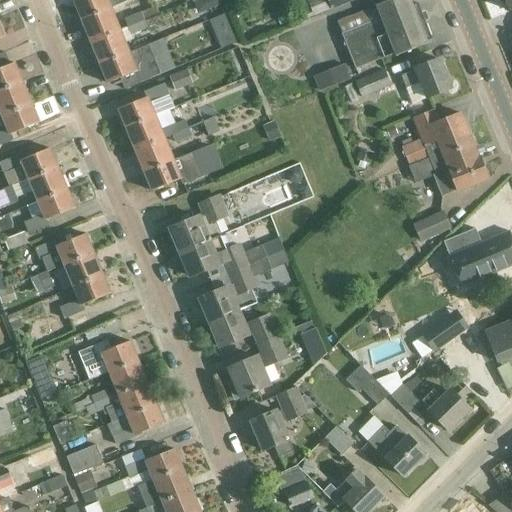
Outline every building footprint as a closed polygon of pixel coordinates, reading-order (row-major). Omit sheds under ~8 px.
[(74,0),(82,21),(113,8),(109,0),(74,0)] [(330,0),(307,0),(313,13),(333,6),(330,0)] [(377,6),(339,22),(356,69),(396,53),(397,56),(427,44),(426,41),(432,39),(418,3),(412,5),(410,0),(390,0),(377,5),(377,6)] [(113,8),(82,21),(91,41),(121,29),(113,8)] [(127,18),(125,18),(128,26),(144,19),(141,13),(141,12),(127,18)] [(210,20),(215,33),(221,48),(222,49),(237,43),(230,27),(225,14),(210,20)] [(121,29),(91,41),(100,65),(131,52),(126,41),(133,38),(131,34),(148,27),(144,19),(128,26),(121,29)] [(131,52),(100,65),(108,82),(137,70),(141,82),(161,74),(149,45),(131,52)] [(416,70),(401,76),(412,103),(450,88),(439,58),(415,67),(416,70)] [(0,90),(21,82),(13,63),(0,68),(0,90)] [(346,66),(314,78),(320,93),(351,80),(346,66)] [(385,69),(355,82),(362,98),(391,85),(385,69)] [(188,70),(170,77),(175,90),(193,83),(188,70)] [(31,104),(21,82),(0,90),(0,111),(2,116),(31,104)] [(170,112),(170,111),(175,108),(165,83),(143,91),(146,98),(119,110),(127,130),(170,112)] [(8,130),(0,132),(0,144),(12,140),(10,135),(38,123),(31,104),(2,116),(8,130)] [(422,138),(401,147),(409,166),(408,167),(415,183),(433,176),(442,197),(457,190),(488,178),(472,140),(461,112),(439,121),(434,110),(414,118),(422,138)] [(127,130),(135,150),(165,138),(172,135),(189,128),(186,120),(175,124),(170,112),(127,130)] [(214,117),(203,122),(209,136),(220,131),(214,117)] [(274,122),(264,126),(270,141),(280,137),(274,122)] [(393,125),(385,128),(389,136),(397,133),(393,125)] [(189,128),(172,135),(176,144),(184,140),(192,137),(189,128)] [(165,138),(135,150),(140,161),(144,173),(174,160),(169,149),(165,138)] [(360,147),(357,159),(368,162),(372,151),(360,147)] [(19,155),(0,162),(0,164),(4,175),(9,186),(3,189),(4,191),(58,169),(50,149),(22,161),(19,155)] [(174,160),(144,173),(152,191),(181,179),(183,184),(202,176),(192,153),(174,160)] [(290,169),(288,175),(291,180),(296,182),(302,180),(304,174),(301,169),(296,167),(290,169)] [(58,169),(4,191),(9,205),(19,201),(17,197),(33,190),(38,200),(66,189),(58,169)] [(307,183),(299,187),(304,198),(312,194),(307,183)] [(66,189),(38,200),(38,202),(27,206),(32,219),(23,223),(28,234),(48,225),(46,220),(74,208),(66,189)] [(210,241),(221,236),(222,236),(216,222),(230,216),(220,195),(198,204),(203,216),(171,230),(181,254),(210,241)] [(451,230),(444,213),(414,227),(421,244),(451,230)] [(9,251),(28,243),(24,232),(4,240),(9,251)] [(450,256),(462,285),(511,264),(511,237),(510,232),(450,256)] [(55,240),(35,248),(39,260),(42,258),(48,273),(65,266),(91,256),(94,255),(86,235),(57,246),(55,240)] [(221,236),(210,241),(181,254),(190,277),(224,262),(229,273),(266,257),(267,257),(262,245),(243,253),(239,245),(227,250),(221,236)] [(91,256),(65,266),(73,286),(102,274),(94,255),(91,256)] [(239,312),(257,304),(252,291),(259,288),(255,277),(271,270),(267,257),(266,257),(229,273),(227,274),(232,286),(200,299),(210,324),(239,312)] [(48,273),(39,277),(45,291),(54,287),(48,273)] [(79,300),(59,308),(64,320),(84,312),(81,306),(110,294),(102,274),(73,286),(79,300)] [(11,289),(0,292),(0,298),(2,305),(15,301),(11,289)] [(24,324),(18,310),(8,315),(13,329),(24,324)] [(254,334),(258,344),(277,335),(269,316),(245,326),(239,312),(210,324),(221,348),(254,334)] [(450,315),(423,334),(435,352),(462,333),(450,315)] [(498,360),(511,354),(511,321),(486,332),(498,360)] [(24,335),(19,345),(27,349),(32,340),(24,335)] [(234,382),(228,384),(235,400),(241,397),(241,398),(256,392),(271,385),(267,376),(263,367),(267,365),(268,366),(277,361),(287,357),(282,346),(277,335),(258,344),(263,355),(259,356),(258,356),(243,362),(228,369),(234,382)] [(101,352),(81,360),(85,372),(106,364),(109,372),(137,361),(130,343),(102,354),(101,352)] [(42,356),(26,362),(41,399),(58,393),(42,356)] [(137,361),(109,372),(118,394),(146,383),(137,361)] [(369,393),(378,384),(360,365),(347,378),(359,390),(362,387),(369,393)] [(408,380),(403,385),(410,392),(415,388),(408,380)] [(110,397),(95,404),(98,412),(107,409),(112,422),(154,405),(146,383),(118,394),(110,397)] [(388,394),(378,384),(369,393),(379,403),(388,394)] [(409,414),(420,402),(410,392),(403,385),(391,396),(409,414)] [(315,407),(306,399),(303,396),(300,398),(296,389),(296,388),(277,396),(282,408),(251,421),(263,451),(274,447),(279,457),(294,451),(289,440),(282,423),(306,413),(306,411),(315,407)] [(96,393),(92,395),(95,404),(95,403),(110,397),(107,389),(96,393)] [(448,430),(471,408),(453,389),(443,398),(434,390),(422,401),(431,410),(430,412),(448,430)] [(112,422),(108,423),(116,445),(135,437),(134,435),(162,424),(154,405),(112,422)] [(5,408),(0,410),(0,423),(10,420),(5,408)] [(10,420),(0,423),(0,437),(15,431),(10,420)] [(67,421),(53,426),(61,445),(74,439),(67,421)] [(407,436),(406,437),(395,426),(389,432),(384,426),(368,442),(385,458),(384,459),(402,476),(425,453),(407,436)] [(342,455),(353,444),(336,427),(325,438),(342,455)] [(96,445),(67,457),(74,475),(104,464),(96,445)] [(32,469),(56,459),(52,448),(27,458),(32,469)] [(142,449),(122,458),(130,477),(150,469),(155,480),(179,472),(183,470),(175,450),(147,461),(142,449)] [(304,462),(301,470),(312,474),(315,466),(304,462)] [(90,470),(74,477),(81,494),(92,490),(97,488),(90,470)] [(155,480),(138,487),(147,509),(154,506),(164,502),(191,491),(183,470),(179,472),(155,480)] [(323,492),(334,503),(338,507),(345,501),(356,511),(365,511),(382,495),(364,478),(363,479),(355,471),(346,480),(337,490),(330,484),(323,492)] [(0,503),(9,500),(8,498),(19,494),(14,484),(13,484),(8,474),(0,477),(0,503)] [(63,477),(41,487),(44,496),(67,486),(63,477)] [(291,509),(316,499),(308,481),(284,491),(291,509)] [(511,511),(511,489),(489,504),(498,511),(511,511)] [(81,494),(86,508),(98,503),(92,490),(81,494)] [(191,491),(164,502),(167,511),(197,511),(200,511),(191,491)] [(9,500),(0,503),(0,511),(31,511),(28,505),(14,511),(9,500)] [(98,503),(86,508),(88,511),(99,511),(101,511),(98,503)]
